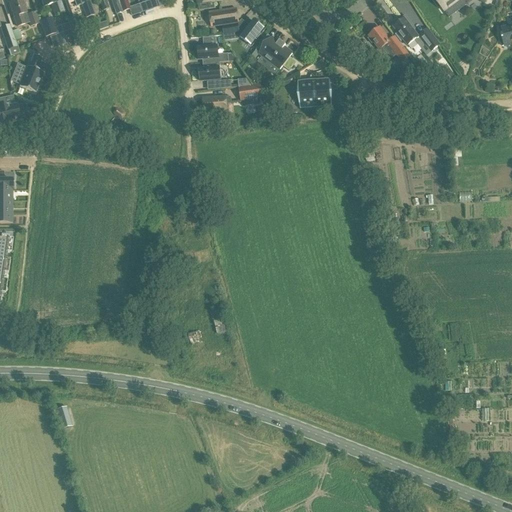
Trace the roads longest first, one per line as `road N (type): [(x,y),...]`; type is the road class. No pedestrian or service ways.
road 1 (secondary): [(0,373),(168,390),(257,414),(510,511)]
road 2 (track): [(354,76),(357,169),(458,443)]
road 3 (track): [(181,10),(192,163),(224,283)]
road 4 (track): [(180,0),(181,10),(86,41),(53,114)]
road 5 (track): [(354,76),(426,99),(511,104)]
road 6 (track): [(354,76),(252,0)]
